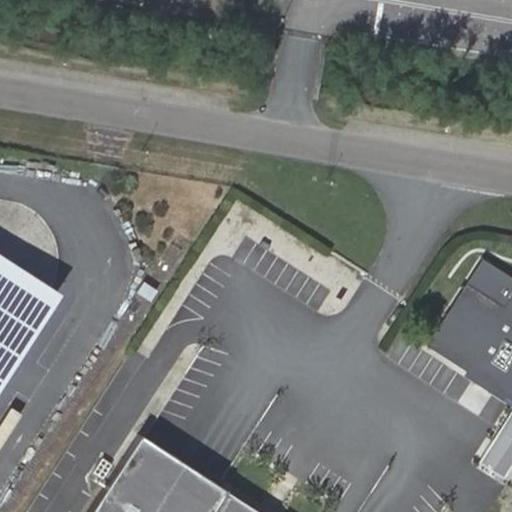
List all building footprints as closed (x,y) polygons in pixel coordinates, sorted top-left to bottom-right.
[(184,0),(184,8),(212,12),(212,0),(184,0)] [(0,393),(56,306),(62,297),(0,254),(0,393)] [(439,340),(478,368),(475,373),(503,390),(506,385),(511,389),(511,277),(488,261),(439,340)] [(256,511),(140,437),(91,511),(256,511)] [(112,461),(104,457),(93,475),(101,480),(112,461)]
